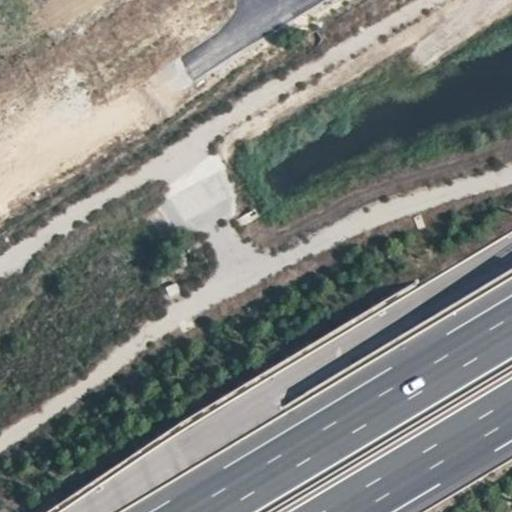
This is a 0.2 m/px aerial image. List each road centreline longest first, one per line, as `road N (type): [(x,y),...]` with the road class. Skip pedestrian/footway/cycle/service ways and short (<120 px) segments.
road 1 (motorway): [(511,326),(202,511)]
road 2 (motorway): [(339,511),(511,408)]
